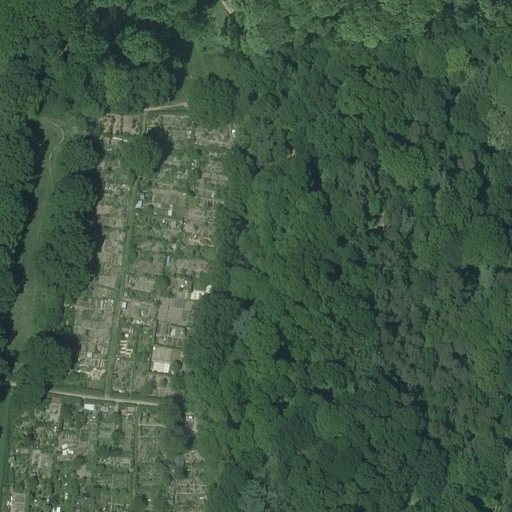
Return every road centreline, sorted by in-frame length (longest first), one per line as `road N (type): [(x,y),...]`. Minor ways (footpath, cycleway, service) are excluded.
road 1 (track): [(0,382),(213,411)]
road 2 (track): [(0,50),(13,84),(0,174)]
